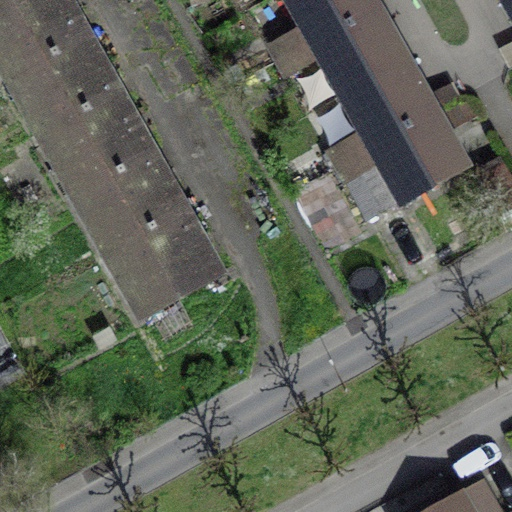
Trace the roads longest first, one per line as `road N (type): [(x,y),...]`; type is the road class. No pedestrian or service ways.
road 1 (residential): [(511,269),(70,511)]
road 2 (residential): [(319,511),(511,403)]
